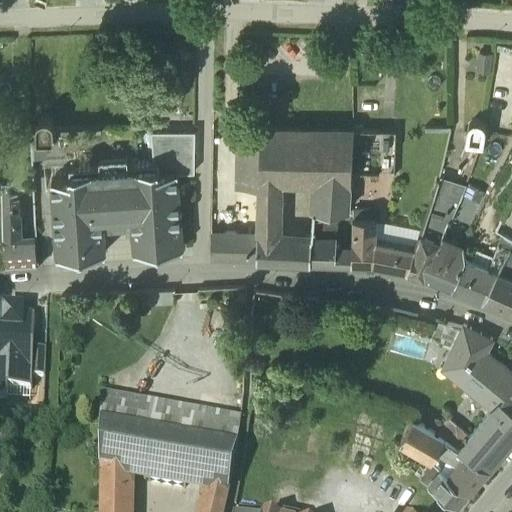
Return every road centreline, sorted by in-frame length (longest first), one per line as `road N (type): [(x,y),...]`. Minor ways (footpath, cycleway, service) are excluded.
road 1 (residential): [(0,285),(252,271),(419,293),(511,327)]
road 2 (residential): [(511,25),(238,11),(0,18)]
